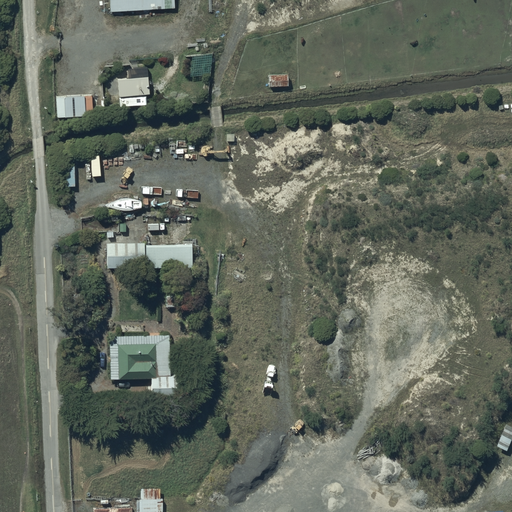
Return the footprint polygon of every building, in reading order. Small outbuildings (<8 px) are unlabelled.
[(109,0),(110,12),(147,10),(174,9),(173,0),(109,0)] [(119,80),(117,80),(118,98),(119,98),(120,107),(146,105),(145,95),(148,95),(146,68),(127,70),(127,71),(119,72),(119,80)] [(270,127),(250,128),(251,140),(270,139),(270,127)] [(431,162),(432,140),(424,140),(424,148),(419,148),(419,149),(409,148),(409,150),(400,150),(399,160),(423,162),(431,162)] [(143,268),(143,243),(106,244),(106,269),(143,268)] [(145,245),(145,268),(191,268),(191,245),(145,245)] [(169,335),(108,336),(109,381),(150,380),(151,399),(173,398),(172,376),(170,376),(169,335)] [(140,489),(140,500),(137,500),(137,501),(136,501),(135,511),(162,511),(162,499),(159,499),(159,489),(149,489),(149,488),(143,488),(143,489),(140,489)]
